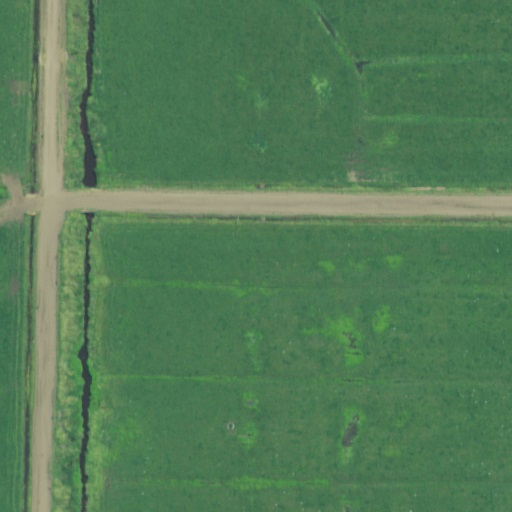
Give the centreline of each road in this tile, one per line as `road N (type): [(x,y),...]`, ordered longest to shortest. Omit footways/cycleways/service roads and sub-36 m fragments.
road 1 (track): [(79,511),(88,0)]
road 2 (track): [(85,187),(511,200)]
